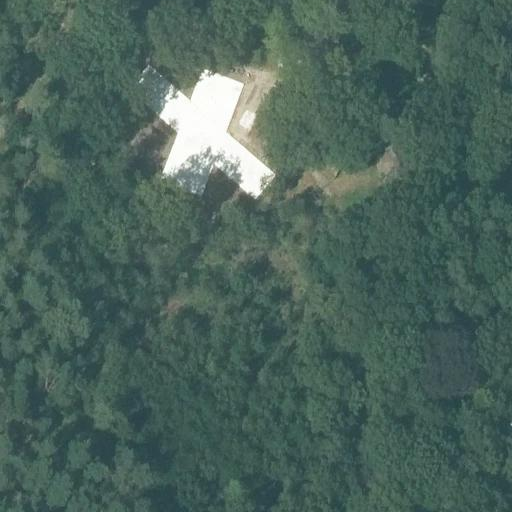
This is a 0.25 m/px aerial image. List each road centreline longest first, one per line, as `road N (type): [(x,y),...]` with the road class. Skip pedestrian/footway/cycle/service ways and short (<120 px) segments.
road 1 (track): [(349,511),(369,253),(322,182),(287,92),(269,12)]
road 2 (track): [(0,62),(323,0)]
road 3 (track): [(511,261),(355,440)]
